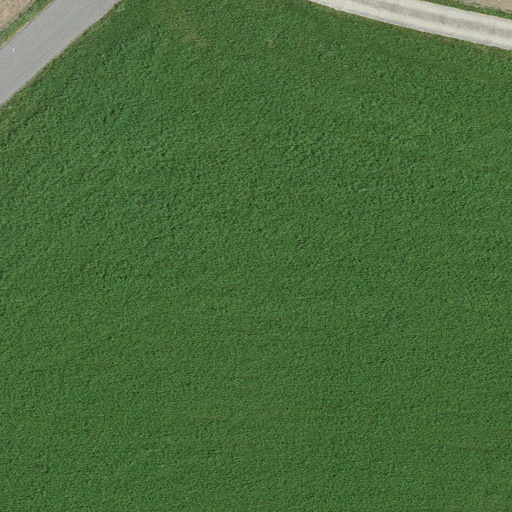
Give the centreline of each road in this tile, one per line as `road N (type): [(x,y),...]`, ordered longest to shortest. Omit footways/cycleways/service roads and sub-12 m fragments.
road 1 (track): [(511,34),(358,0)]
road 2 (unclassified): [(0,81),(92,0)]
